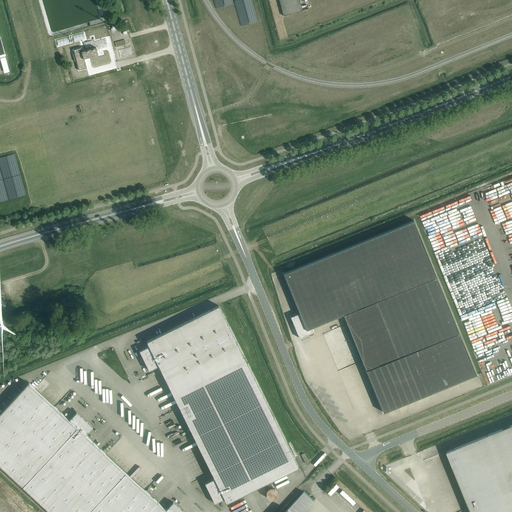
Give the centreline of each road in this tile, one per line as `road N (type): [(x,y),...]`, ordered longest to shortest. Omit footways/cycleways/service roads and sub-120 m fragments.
road 1 (tertiary): [(291,160),(511,76)]
road 2 (unclassified): [(347,449),(311,413),(245,257)]
road 3 (unclassified): [(511,394),(355,457)]
road 4 (tertiary): [(0,246),(139,207)]
